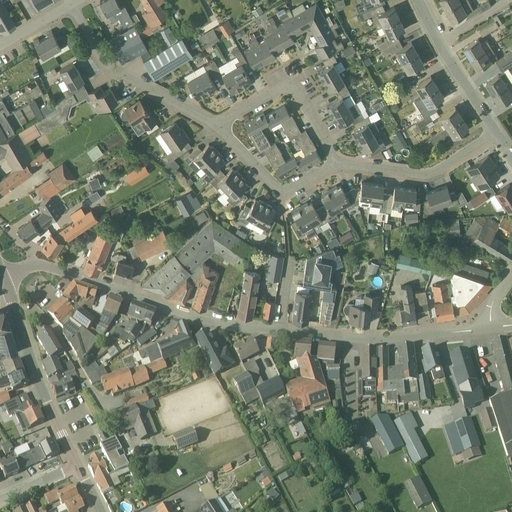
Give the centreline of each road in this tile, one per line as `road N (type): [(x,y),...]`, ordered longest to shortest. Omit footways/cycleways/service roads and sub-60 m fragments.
road 1 (residential): [(491,327),(401,334),(274,328)]
road 2 (residential): [(274,328),(224,321),(82,277)]
road 3 (residential): [(216,126),(105,63),(70,3)]
road 4 (residential): [(335,161),(289,84),(216,126)]
road 5 (residential): [(335,161),(426,175),(495,131)]
road 6 (tertiary): [(75,467),(16,321)]
road 7 (residential): [(495,131),(414,0)]
road 8 (residential): [(216,126),(281,191),(335,161)]
road 9 (unclassified): [(16,321),(50,323),(101,413)]
